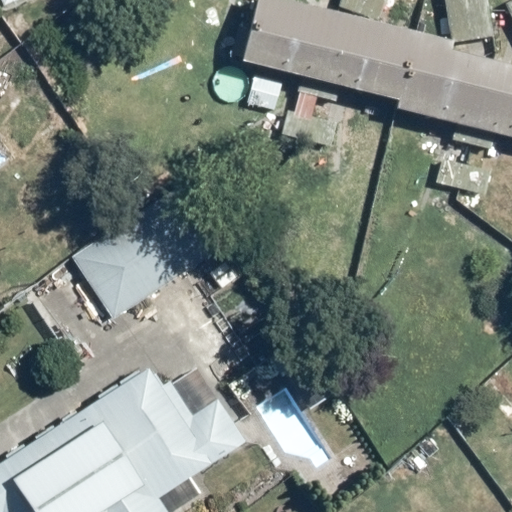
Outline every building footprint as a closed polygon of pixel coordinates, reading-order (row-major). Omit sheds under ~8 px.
[(259,0),(244,60),(323,80),(340,12),(291,0),(259,0)] [(489,0),(447,0),(457,45),(498,36),(489,0)] [(401,100),(418,33),(340,12),(323,80),(401,100)] [(479,128),(497,62),(450,50),(452,41),(418,33),(401,100),(399,107),(479,128)] [(479,128),(511,136),(511,65),(497,62),(479,128)] [(76,258),(115,318),(223,251),(185,190),(76,258)] [(169,511),(160,497),(246,442),(220,402),(195,418),(172,381),(161,388),(150,369),(0,464),(0,511),(169,511)]
